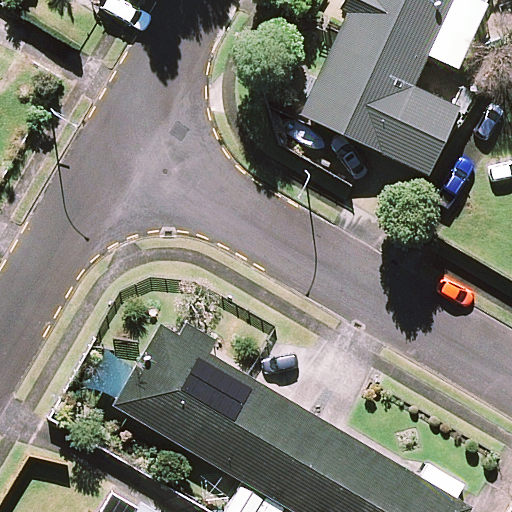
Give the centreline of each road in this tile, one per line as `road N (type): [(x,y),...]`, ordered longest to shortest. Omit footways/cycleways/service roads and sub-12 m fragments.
road 1 (residential): [(511,377),(104,146)]
road 2 (residential): [(0,322),(104,146)]
road 3 (residential): [(104,146),(191,0)]
